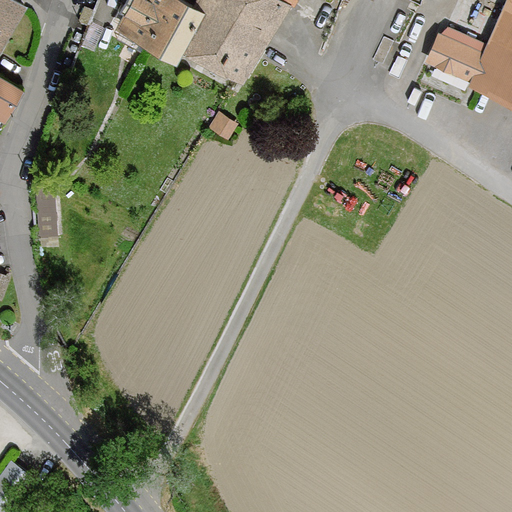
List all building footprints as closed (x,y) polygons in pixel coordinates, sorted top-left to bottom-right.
[(16,0),(0,0),(0,29),(18,1),(16,0)] [(129,13),(135,0),(124,0),(120,8),(129,13)] [(151,39),(172,0),(135,0),(129,13),(122,24),(151,39)] [(203,0),(199,8),(183,0),(172,0),(151,39),(175,53),(181,42),(241,74),(261,40),(259,39),(284,0),(203,0)] [(511,0),(505,0),(483,50),(439,32),(426,60),(471,79),(469,83),(511,101),(511,0)] [(94,10),(86,6),(81,20),(89,23),(94,10)] [(24,88),(0,74),(0,125),(2,126),(24,88)] [(238,124),(220,113),(211,127),(229,139),(238,124)] [(62,235),(58,186),(38,188),(42,237),(62,235)] [(11,275),(0,271),(0,298),(2,300),(11,275)] [(13,462),(0,479),(0,509),(3,511),(29,511),(49,486),(35,476),(34,477),(13,462)]
